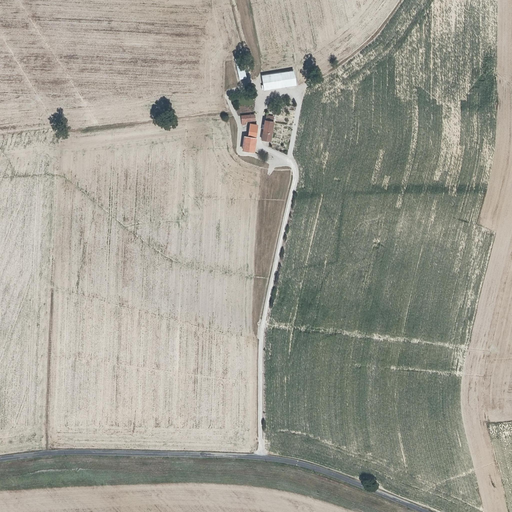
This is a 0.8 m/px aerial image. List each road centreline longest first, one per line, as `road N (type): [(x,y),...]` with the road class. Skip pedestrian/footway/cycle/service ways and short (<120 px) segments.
road 1 (unclassified): [(303,86),(289,147),(294,185),(260,341),(261,458)]
road 2 (track): [(402,0),(372,40),(332,71),(259,94),(233,0)]
road 3 (tertiary): [(261,458),(48,452),(0,459)]
road 4 (tertiary): [(421,511),(298,463),(261,458)]
